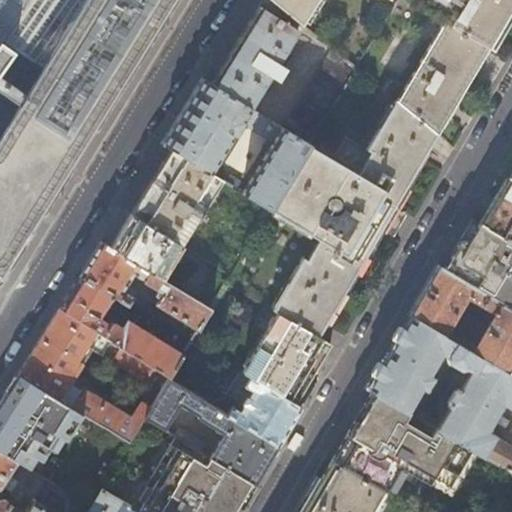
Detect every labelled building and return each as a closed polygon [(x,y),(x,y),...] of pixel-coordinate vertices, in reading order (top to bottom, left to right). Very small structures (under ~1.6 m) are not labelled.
[(0,0),(0,279),(0,280),(1,279),(2,280),(8,269),(24,243),(31,232),(30,232),(174,0),(0,0)] [(277,16),(280,9),(269,0),(261,0),(238,39),(209,84),(248,108),(270,74),(276,78),(283,67),(277,64),(277,62),(297,30),(278,17),(277,16)] [(269,0),(280,9),(302,25),(316,0),(269,0)] [(511,0),(407,0),(443,22),(396,101),(436,134),(478,63),(508,12),(511,5),(511,0)] [(355,70),(331,50),(282,129),(309,146),(355,70)] [(270,210),(308,147),(309,146),(282,129),(248,108),(209,84),(200,79),(181,110),(161,143),(170,149),(270,210)] [(408,182),(436,134),(396,101),(366,151),(346,139),(332,161),(308,147),(270,210),(230,275),(227,283),(276,312),(317,335),(332,311),(368,249),(408,182)] [(230,275),(270,210),(170,149),(160,165),(140,197),(128,214),(183,246),(218,268),(230,275)] [(511,153),(508,161),(502,171),(508,175),(511,177),(511,153)] [(511,177),(508,175),(492,202),(478,224),(511,244),(511,177)] [(162,280),(183,246),(128,214),(117,232),(107,247),(162,280)] [(511,309),(511,244),(478,224),(472,221),(460,241),(443,269),(511,309)] [(196,330),(209,309),(198,302),(162,280),(107,247),(98,241),(89,257),(78,274),(112,295),(129,304),(137,292),(196,330)] [(511,363),(511,309),(443,269),(437,266),(422,292),(408,315),(507,372),(511,363)] [(230,275),(218,268),(198,302),(209,309),(230,275)] [(168,378),(181,355),(125,320),(119,327),(108,320),(105,324),(97,319),(112,295),(78,274),(68,292),(59,307),(168,378)] [(159,390),(168,378),(59,307),(49,324),(36,343),(17,375),(26,380),(82,414),(129,442),(145,417),(150,407),(140,401),(130,418),(86,391),(84,390),(80,397),(65,388),(91,348),(159,390)] [(317,335),(276,312),(240,372),(294,404),(302,391),(318,364),(329,344),(317,335)] [(511,375),(507,372),(408,315),(385,354),(365,388),(477,454),(511,474),(511,375)] [(288,429),(300,409),(294,404),(240,372),(227,394),(239,401),(235,408),(232,406),(227,415),(278,447),(288,429)] [(26,380),(17,375),(0,402),(0,420),(15,398),(26,380)] [(266,466),(278,447),(227,415),(168,378),(159,390),(150,407),(145,417),(163,429),(178,405),(195,415),(195,418),(221,435),(209,457),(254,485),(266,466)] [(66,439),(82,414),(26,380),(15,398),(0,420),(0,452),(36,475),(51,451),(53,449),(54,450),(63,437),(66,439)] [(461,477),(477,454),(365,388),(359,398),(344,424),(325,456),(330,461),(382,491),(384,493),(400,467),(428,484),(429,483),(434,477),(450,485),(457,475),(461,477)] [(199,450),(204,443),(179,428),(174,435),(199,450)] [(254,487),(254,485),(209,457),(199,450),(174,435),(152,472),(218,511),(233,511),(239,502),(250,484),(254,487)] [(0,511),(23,511),(31,499),(34,495),(43,481),(36,475),(0,452),(0,511)] [(369,511),(382,491),(330,461),(300,511),(369,511)] [(218,511),(152,472),(131,507),(138,511),(218,511)] [(450,495),(461,477),(457,475),(450,485),(434,477),(429,483),(450,495)] [(86,511),(88,508),(83,505),(43,481),(34,495),(40,499),(42,496),(45,497),(48,491),(57,496),(63,500),(64,511),(86,511)] [(125,505),(100,490),(95,498),(88,508),(86,511),(112,511),(114,509),(121,511),(125,505)] [(95,498),(90,494),(83,505),(88,508),(95,498)] [(41,511),(40,504),(31,499),(23,511),(41,511)]
